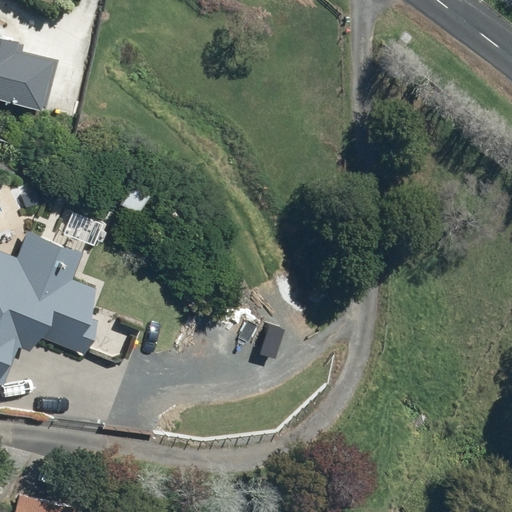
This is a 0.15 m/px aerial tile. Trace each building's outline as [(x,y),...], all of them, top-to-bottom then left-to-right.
[(0,84),(32,93),(42,50),(8,41),(10,31),(0,28),(0,84)] [(120,169),(108,196),(152,217),(165,190),(120,169)] [(0,382),(14,345),(27,349),(32,335),(82,353),(106,288),(68,274),(78,248),(24,228),(14,255),(0,249),(0,382)] [(420,317),(420,334),(460,334),(460,317),(420,317)] [(13,490),(9,511),(75,511),(77,501),(13,490)]
